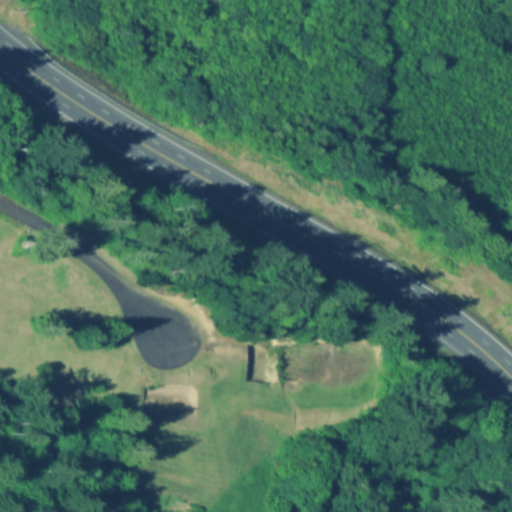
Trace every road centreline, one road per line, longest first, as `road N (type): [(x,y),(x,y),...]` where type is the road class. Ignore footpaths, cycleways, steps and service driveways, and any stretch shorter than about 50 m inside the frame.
road 1 (primary): [(0,41),(186,172),(429,311),(511,385)]
road 2 (residential): [(0,202),(87,264),(157,334)]
